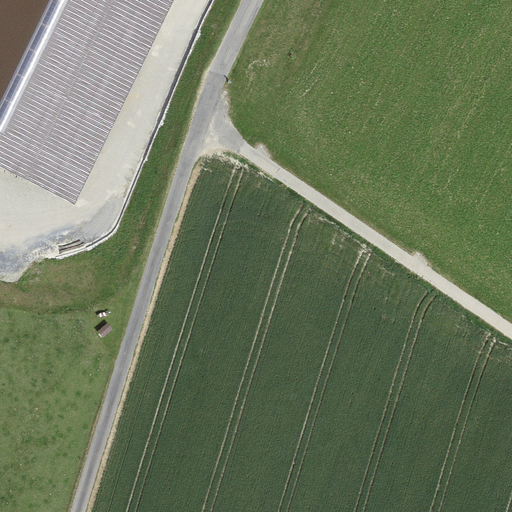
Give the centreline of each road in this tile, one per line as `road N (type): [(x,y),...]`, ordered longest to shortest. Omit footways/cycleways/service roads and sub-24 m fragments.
road 1 (unclassified): [(84,511),(217,71),(252,0)]
road 2 (track): [(511,333),(203,117)]
